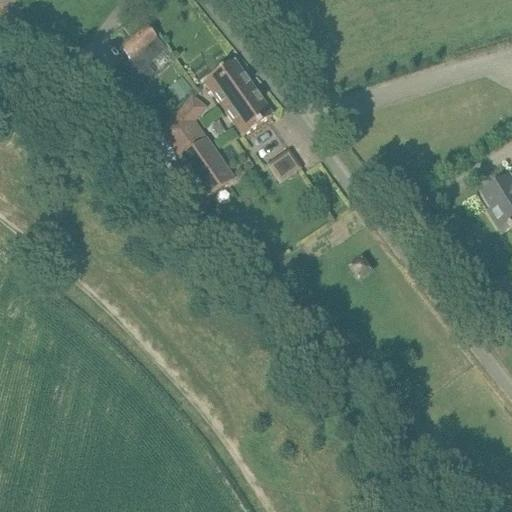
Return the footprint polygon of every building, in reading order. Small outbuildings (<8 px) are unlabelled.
[(146,67),(154,61),(165,51),(145,27),(118,49),(129,62),(125,65),(133,75),(112,93),(126,110),(149,91),(142,83),(153,74),(146,67)] [(242,138),(271,118),(232,62),(203,82),(242,138)] [(167,90),(177,102),(191,90),(181,78),(167,90)] [(161,138),(151,145),(164,163),(174,156),(205,200),(233,181),(204,140),(201,142),(180,113),(156,130),(161,138)] [(288,153),(269,167),(280,183),(300,169),(288,153)] [(488,212),(502,234),(511,228),(511,181),(510,178),(482,195),(492,210),(488,212)]
